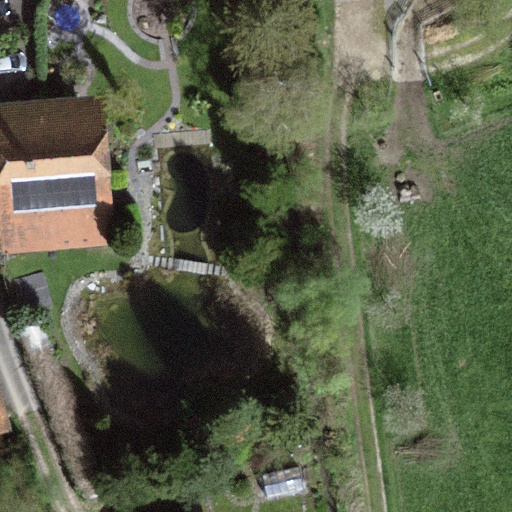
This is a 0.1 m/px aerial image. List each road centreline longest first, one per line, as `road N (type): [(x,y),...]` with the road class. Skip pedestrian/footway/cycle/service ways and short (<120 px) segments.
road 1 (track): [(374,511),(345,289),(338,140)]
road 2 (unclassified): [(70,511),(0,345)]
